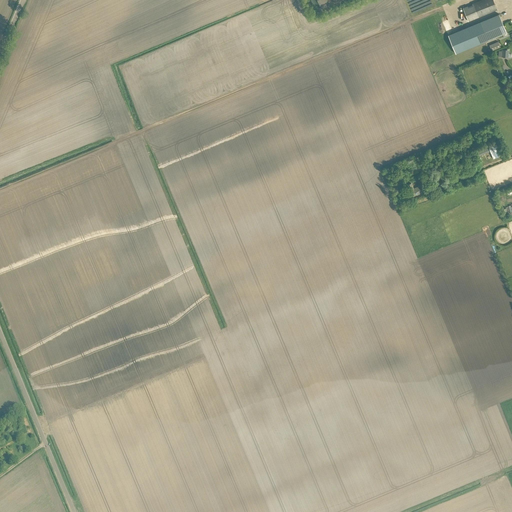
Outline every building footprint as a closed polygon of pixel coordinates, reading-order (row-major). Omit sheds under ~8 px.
[(340,0),(310,0),(313,5),(318,3),(321,8),(340,0)] [(497,9),(493,0),(481,0),(463,8),(468,21),(497,9)] [(487,40),(507,32),(499,14),(479,22),(448,35),(455,53),(487,40)] [(509,50),(501,49),(501,57),(509,57),(509,50)] [(412,197),(424,190),(422,185),(409,191),(412,197)]
